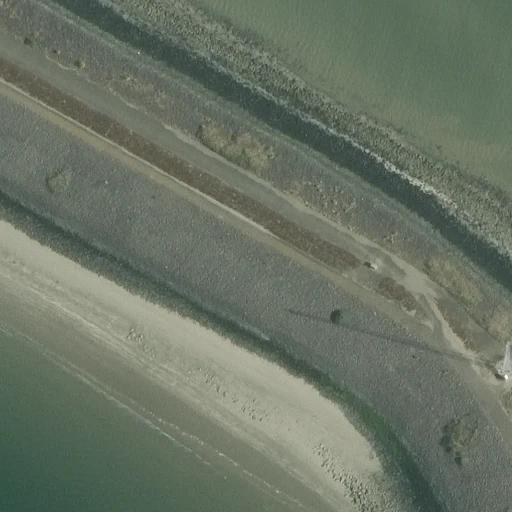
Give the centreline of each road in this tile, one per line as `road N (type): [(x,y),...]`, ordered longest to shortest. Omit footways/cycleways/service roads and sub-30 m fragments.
road 1 (unclassified): [(489,398),(399,273),(0,45)]
road 2 (track): [(399,273),(431,288),(496,356)]
